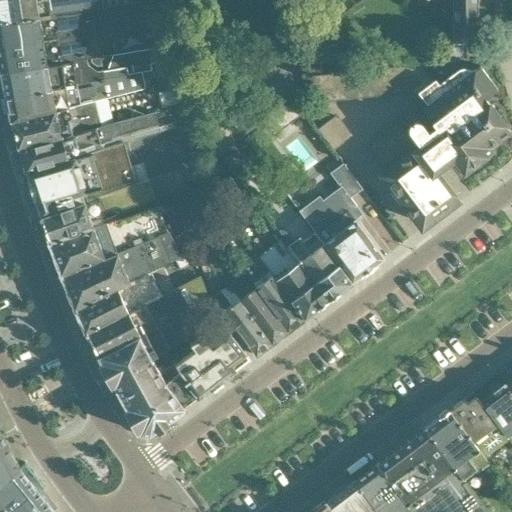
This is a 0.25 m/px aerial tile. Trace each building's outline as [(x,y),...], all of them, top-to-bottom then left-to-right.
[(0,0),(0,22),(53,14),(103,7),(101,0),(0,0)] [(442,49),(437,49),(437,60),(467,60),(467,43),(487,43),(487,21),(482,21),(481,20),(479,20),(478,0),(432,0),(453,9),(453,40),(452,42),(452,43),(450,45),(448,46),(445,48),(442,49)] [(0,47),(98,33),(97,31),(148,24),(144,2),(53,14),(0,22),(0,47)] [(103,65),(101,56),(98,33),(0,47),(0,55),(3,72),(87,59),(91,58),(92,62),(97,66),(103,65)] [(152,70),(152,68),(151,63),(173,60),(171,45),(152,47),(113,54),(108,70),(98,71),(88,65),(87,59),(3,72),(7,96),(66,87),(152,70)] [(433,81),(420,65),(401,67),(412,82),(406,86),(413,96),(418,93),(433,81)] [(498,89),(480,66),(479,66),(478,67),(478,68),(477,68),(476,69),(474,69),(473,69),(472,69),(471,70),(470,69),(469,69),(468,69),(467,69),(466,69),(465,69),(464,69),(463,69),(462,69),(461,69),(460,69),(459,70),(458,70),(458,71),(441,84),(437,79),(433,82),(433,81),(418,93),(430,107),(425,111),(437,126),(429,132),(424,125),(423,124),(421,123),(419,122),(418,122),(416,122),(414,123),(412,124),(411,125),(410,127),(410,129),(410,130),(410,132),(411,134),(416,141),(413,144),(413,145),(403,152),(399,155),(402,160),(382,175),(407,208),(411,204),(428,226),(461,201),(438,171),(449,163),(451,162),(448,159),(452,155),(464,172),(492,151),(488,146),(509,130),(486,99),(498,89)] [(406,86),(412,82),(401,67),(378,69),(392,88),(396,93),(406,86)] [(392,88),(378,69),(365,71),(378,89),(383,95),(392,88)] [(66,87),(7,96),(11,120),(12,123),(96,102),(95,100),(155,85),(152,70),(66,87)] [(378,89),(365,71),(351,72),(365,91),(369,96),(378,89)] [(365,91),(351,72),(338,74),(352,92),(356,98),(365,91)] [(352,92),(338,74),(324,75),(338,94),(343,99),(352,92)] [(338,94),(324,75),(309,77),(311,87),(324,105),(338,94)] [(103,127),(102,125),(96,102),(12,123),(21,149),(103,127)] [(309,119),(307,102),(261,116),(268,130),(280,122),(284,128),(301,115),(305,121),(309,119)] [(103,127),(21,149),(28,170),(76,157),(124,143),(162,132),(156,112),(103,127)] [(344,126),(337,116),(318,130),(325,139),(344,126)] [(413,144),(398,125),(388,132),(403,152),(413,145),(413,144)] [(344,126),(325,139),(333,149),(351,135),(344,126)] [(403,152),(388,132),(379,139),(394,158),(399,155),(403,152)] [(394,158),(379,139),(370,146),(385,165),(394,158)] [(76,157),(28,170),(44,217),(112,194),(111,192),(135,183),(124,143),(76,157)] [(247,146),(239,153),(248,163),(255,156),(247,146)] [(217,161),(199,175),(207,185),(225,171),(217,161)] [(319,198),(300,212),(315,232),(317,234),(353,282),(385,258),(359,224),(349,210),(355,205),(351,198),(362,189),(343,164),(330,174),(341,188),(322,202),(319,198)] [(44,217),(43,218),(51,241),(133,212),(153,205),(144,180),(135,183),(111,192),(112,194),(44,217)] [(159,234),(160,235),(168,232),(157,205),(133,212),(51,241),(63,276),(159,234)] [(283,228),(278,232),(289,245),(288,245),(329,300),(353,282),(317,234),(315,232),(303,240),(300,236),(293,242),(283,228)] [(77,309),(151,272),(150,271),(170,261),(160,235),(159,234),(63,276),(77,309)] [(329,300),(288,245),(280,235),(256,253),(267,267),(306,318),(329,300)] [(213,257),(208,248),(197,254),(202,263),(213,257)] [(306,318),(267,267),(256,253),(239,266),(246,275),(255,287),(256,286),(290,330),(306,318)] [(88,332),(149,302),(149,300),(161,294),(151,272),(77,309),(87,333),(88,332)] [(158,320),(188,305),(189,308),(210,298),(202,275),(178,286),(170,290),(171,291),(150,302),(149,302),(88,332),(96,351),(99,355),(139,335),(160,324),(158,320)] [(246,275),(238,281),(247,293),(241,298),(274,342),(290,330),(256,286),(255,287),(246,275)] [(221,293),(214,299),(223,311),(256,355),(274,342),(241,298),(238,300),(229,287),(221,293)] [(202,333),(188,305),(158,320),(160,324),(139,335),(99,355),(106,368),(105,368),(113,381),(147,363),(153,360),(151,358),(202,333)] [(224,380),(236,370),(235,369),(249,358),(230,333),(218,341),(207,340),(203,335),(190,343),(195,350),(191,352),(186,345),(179,350),(184,357),(173,364),(179,373),(172,378),(192,404),(210,390),(211,390),(212,389),(211,388),(211,386),(220,380),(222,380),(222,381),(223,381),(224,380)] [(161,386),(147,363),(113,381),(114,384),(115,383),(130,410),(161,386)] [(192,404),(172,378),(161,386),(130,410),(128,411),(139,430),(140,430),(142,434),(151,435),(192,404)] [(511,394),(506,387),(504,384),(502,386),(498,385),(491,390),(491,394),(481,402),(508,438),(511,442),(511,394)] [(508,438),(481,402),(473,392),(449,410),(448,410),(483,457),(484,456),(508,438)] [(483,457),(448,410),(424,428),(463,480),(464,479),(476,471),(477,473),(489,462),(484,456),(483,457)] [(463,480),(424,428),(376,464),(408,506),(412,511),(489,511),(464,479),(463,480)] [(0,486),(21,470),(6,443),(0,447),(0,486)] [(400,511),(408,506),(376,464),(354,481),(377,511),(400,511)] [(0,511),(8,511),(37,490),(21,470),(0,486),(0,511)] [(377,511),(354,481),(325,502),(324,502),(331,511),(377,511)] [(54,511),(37,490),(8,511),(54,511)] [(331,511),(324,502),(313,511),(311,511),(331,511)]
